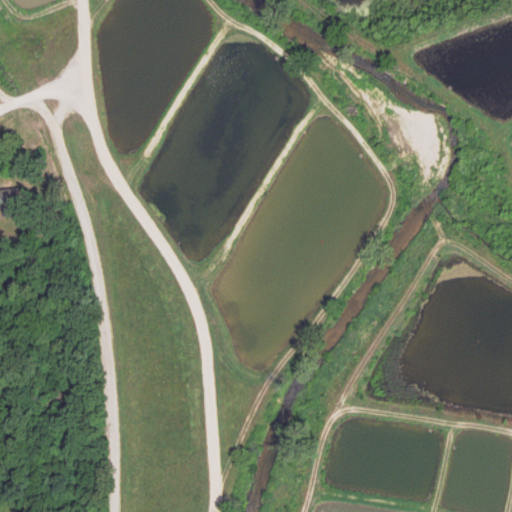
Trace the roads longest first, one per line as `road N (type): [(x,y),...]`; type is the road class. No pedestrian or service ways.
road 1 (residential): [(77,0),(91,127),(112,177),(166,250),(201,339),(204,511)]
road 2 (residential): [(109,511),(114,436),(96,270),(34,100)]
